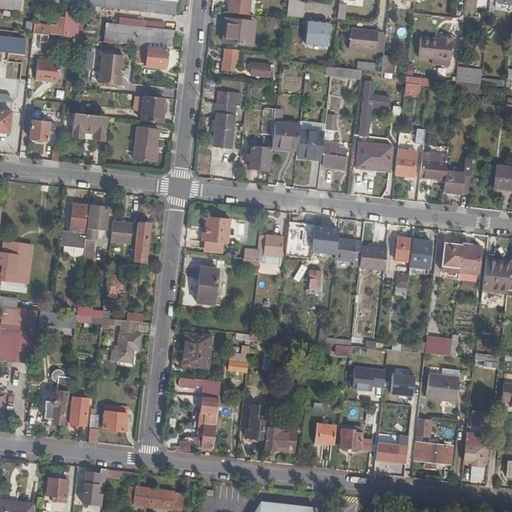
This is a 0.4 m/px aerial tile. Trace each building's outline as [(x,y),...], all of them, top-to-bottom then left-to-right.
[(0,0),(0,8),(20,11),(21,0),(0,0)] [(77,0),(77,5),(177,17),(178,0),(77,0)] [(228,0),(227,11),(247,13),(248,0),(228,0)] [(304,14),(305,0),(288,0),(288,14),(302,15),(304,14)] [(337,17),(345,18),(346,4),(338,3),(337,17)] [(80,14),(66,13),(65,19),(63,37),(73,38),(77,39),(80,14)] [(252,20),(225,17),(223,33),(226,33),(225,41),(249,44),(252,20)] [(63,37),(65,19),(58,19),(57,27),(35,25),(33,34),(63,37)] [(306,44),(328,47),(330,23),(308,20),(306,44)] [(116,43),(118,26),(105,25),(103,41),(109,42),(116,43)] [(137,45),(142,45),(148,46),(167,48),(167,47),(172,47),(174,33),(170,33),(170,29),(138,26),(138,29),(118,26),(116,43),(127,44),(137,45)] [(349,48),(375,51),(377,31),(351,28),(349,48)] [(26,40),(0,36),(0,45),(25,49),(26,40)] [(444,39),(440,38),(422,36),(420,56),(450,59),(453,37),(444,36),(444,39)] [(82,48),(83,39),(77,39),(73,38),(72,47),(82,48)] [(142,45),(141,51),(148,52),(146,67),(165,69),(167,50),(148,48),(148,46),(142,45)] [(236,50),(224,48),(222,68),(234,70),(236,50)] [(123,68),(124,56),(102,53),(99,83),(120,86),(122,73),(123,68)] [(60,62),(38,59),(36,79),(58,81),(60,62)] [(357,68),(361,68),(374,70),(375,63),(357,61),(357,68)] [(270,64),(252,63),(251,75),(269,77),(270,64)] [(336,76),(360,79),(361,68),(357,68),(337,66),(336,76)] [(481,80),(481,77),(482,69),(457,66),(456,77),(481,80)] [(415,93),(416,83),(417,75),(408,73),(405,92),(415,93)] [(428,84),(429,76),(417,75),(416,83),(428,84)] [(481,82),(456,79),(455,88),(480,91),(481,82)] [(374,82),(365,81),(359,134),(368,135),(371,108),(389,110),(390,96),(373,94),(374,82)] [(213,145),(233,147),(239,94),(221,92),(219,112),(216,112),(213,145)] [(142,112),(143,97),(134,96),(133,111),(142,112)] [(162,123),(164,98),(143,96),(143,97),(142,112),(141,121),(162,123)] [(339,102),(331,101),(330,110),(338,110),(339,102)] [(0,132),(10,133),(13,114),(0,112),(0,132)] [(107,117),(75,114),(74,114),(72,138),(84,139),(84,134),(94,135),(94,141),(105,142),(107,117)] [(337,116),(328,116),(327,129),(336,130),(337,116)] [(272,144),(296,147),(299,130),(299,123),(275,120),(273,137),(272,144)] [(57,125),(33,122),(31,139),(49,141),(50,131),(53,131),(54,129),(56,129),(57,125)] [(299,130),(316,131),(317,124),(299,122),(299,123),(299,130)] [(316,131),(324,132),(325,125),(317,124),(316,131)] [(160,130),(140,127),(136,160),(155,162),(157,148),(158,148),(160,130)] [(415,142),(423,143),(425,129),(416,128),(415,142)] [(296,154),(321,157),(324,132),(316,131),(299,130),(296,147),(296,154)] [(356,166),(370,168),(371,164),(389,166),(391,146),(359,142),(356,166)] [(324,152),(338,153),(339,148),(332,147),(333,144),(324,143),(324,152)] [(248,166),(267,168),(269,147),(250,145),(248,166)] [(54,146),(52,161),(60,162),(61,146),(54,146)] [(322,163),(345,166),(347,147),(339,146),(339,148),(338,153),(324,152),(322,163)] [(398,149),(395,173),(414,175),(416,157),(406,156),(406,149),(398,149)] [(420,176),(445,178),(445,171),(447,154),(423,151),(420,176)] [(463,191),(468,191),(472,159),(466,158),(464,172),(445,171),(445,178),(443,190),(463,192),(463,191)] [(495,186),(511,187),(511,165),(497,164),(495,186)] [(87,229),(90,207),(74,205),(72,233),(87,234),(87,229)] [(109,206),(90,205),(90,207),(87,229),(87,234),(86,237),(94,237),(95,230),(106,231),(109,206)] [(202,239),(227,242),(229,217),(207,215),(205,230),(202,230),(202,239)] [(133,225),(113,222),(110,244),(130,246),(133,225)] [(289,222),(287,237),(299,239),(301,223),(289,222)] [(151,224),(139,223),(134,263),(147,264),(151,224)] [(86,237),(87,234),(72,233),(62,232),(61,247),(85,250),(86,239),(86,237)] [(283,236),(267,234),(265,252),(282,254),(283,236)] [(412,242),(413,238),(398,236),(396,259),(410,260),(412,242)] [(362,239),(337,237),(335,258),(359,260),(361,245),(362,239)] [(94,240),(86,239),(85,250),(85,254),(93,254),(94,240)] [(423,243),(412,242),(410,260),(410,264),(429,266),(432,240),(423,239),(423,243)] [(460,266),(463,244),(445,242),(443,264),(460,266)] [(481,244),(463,243),(463,244),(460,266),(460,269),(477,271),(478,271),(481,244)] [(6,255),(0,254),(0,281),(31,285),(34,248),(7,245),(6,255)] [(386,247),(361,245),(359,260),(359,265),(384,268),(386,247)] [(260,252),(260,250),(258,249),(246,248),(245,257),(260,258),(260,253),(260,252)] [(511,262),(486,259),(483,287),(508,289),(510,273),(511,262)] [(307,288),(306,291),(321,292),(323,270),(311,269),(309,288),(307,288)] [(477,271),(460,269),(460,271),(459,276),(476,278),(477,271)] [(200,270),(199,278),(216,280),(217,272),(200,270)] [(396,286),(407,287),(408,274),(397,273),(396,286)] [(120,279),(108,277),(106,290),(108,290),(108,299),(118,300),(119,291),(124,291),(124,285),(120,284),(120,279)] [(216,280),(199,278),(196,301),(216,302),(217,294),(215,294),(216,280)] [(406,295),(407,287),(396,286),(395,294),(406,295)] [(0,304),(0,306),(16,308),(17,300),(0,297),(0,303),(0,304)] [(111,302),(104,301),(102,319),(109,320),(111,302)] [(0,361),(15,363),(18,340),(20,319),(21,310),(3,308),(0,330),(0,361)] [(77,317),(52,314),(40,312),(39,325),(76,329),(77,317)] [(128,315),(127,322),(136,323),(142,324),(143,316),(128,315)] [(321,317),(319,340),(326,341),(327,336),(329,317),(321,317)] [(18,340),(15,363),(32,365),(37,321),(20,319),(18,340)] [(135,336),(136,323),(127,322),(121,321),(118,352),(117,362),(117,363),(134,364),(136,351),(138,352),(140,336),(135,336)] [(190,363),(207,366),(210,334),(193,333),(190,363)] [(336,343),(350,344),(351,338),(327,336),(326,341),(336,343)] [(442,338),(427,336),(425,353),(451,356),(452,343),(441,341),(442,338)] [(251,339),(250,346),(263,347),(264,340),(256,339),(251,339)] [(349,351),(350,344),(336,343),(335,351),(349,352),(349,351)] [(228,369),(247,372),(250,346),(242,345),(241,354),(230,353),(228,369)] [(354,355),(366,356),(367,349),(355,348),(354,355)] [(484,359),(500,361),(501,355),(476,352),(475,358),(484,359)] [(385,368),(354,365),(352,387),(371,389),(371,384),(383,385),(385,368)] [(68,403),(71,375),(65,375),(65,372),(65,371),(63,368),(60,367),(58,368),(56,368),(54,370),(54,373),(54,377),(55,379),(56,381),(58,382),(56,396),(55,396),(50,400),(50,402),(46,401),(44,419),(53,420),(53,423),(63,424),(65,403),(68,403)] [(427,395),(442,397),(442,395),(457,397),(459,376),(430,373),(427,395)] [(221,380),(213,379),(211,393),(219,394),(221,380)] [(406,381),(398,380),(396,395),(401,396),(404,396),(406,381)] [(511,382),(504,382),(502,399),(511,400),(511,405),(511,382)] [(219,394),(211,393),(211,397),(207,397),(206,404),(218,405),(219,394)] [(205,413),(217,414),(218,405),(206,404),(207,397),(203,396),(201,412),(205,413)] [(89,400),(73,398),(69,425),(85,426),(89,400)] [(246,435),(262,436),(264,419),(262,419),(262,416),(258,416),(260,404),(252,404),(250,421),(248,421),(246,435)] [(119,406),(106,405),(103,430),(125,432),(127,415),(119,415),(119,406)] [(202,445),(213,447),(217,414),(205,413),(203,433),(202,445)] [(430,427),(431,417),(418,416),(417,426),(430,427)] [(407,437),(414,438),(416,423),(409,422),(407,437)] [(315,441),(335,443),(336,425),(316,423),(315,441)] [(268,426),(265,448),(276,449),(276,444),(285,445),(285,450),(294,451),(297,427),(283,425),(282,429),(278,428),(278,427),(268,426)] [(341,428),(339,446),(370,449),(371,438),(362,438),(362,431),(354,430),(355,425),(353,425),(353,429),(341,428)] [(88,443),(96,444),(98,430),(89,429),(88,443)] [(467,432),(464,460),(474,461),(474,464),(483,465),(484,460),(486,460),(487,445),(482,445),(483,433),(467,432)] [(415,441),(414,458),(426,459),(434,460),(451,462),(453,446),(415,441)] [(178,450),(188,451),(189,443),(179,442),(178,450)] [(379,473),(387,474),(388,461),(380,461),(379,473)] [(106,478),(106,471),(101,470),(100,474),(86,473),(83,504),(92,506),(92,508),(94,509),(94,506),(100,506),(102,490),(104,491),(106,478)] [(106,471),(106,478),(121,480),(122,473),(106,471)] [(68,481),(50,479),(48,495),(58,496),(57,502),(66,503),(67,495),(68,481)] [(174,491),(136,486),(133,504),(171,509),(174,491)] [(31,511),(33,503),(0,499),(0,503),(0,511),(31,511)] [(312,511),(313,508),(260,503),(259,511),(312,511)]
